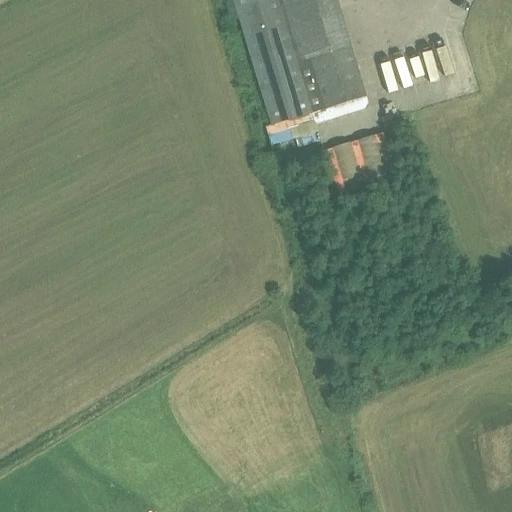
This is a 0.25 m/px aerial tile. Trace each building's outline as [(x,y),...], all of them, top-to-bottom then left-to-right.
[(266,128),(269,137),(315,123),(312,114),(325,110),(366,97),(336,0),(233,0),(236,9),(251,60),(271,127),(266,128)] [(456,55),(469,53),(463,24),(450,27),(456,55)] [(451,86),(462,82),(449,43),(438,47),(451,86)] [(423,47),(427,64),(438,62),(434,44),(423,47)] [(370,58),(375,91),(401,87),(396,54),(370,58)] [(381,117),(383,127),(401,123),(398,113),(393,115),(390,103),(383,105),(386,116),(381,117)] [(383,133),(324,151),(338,198),(398,180),(383,133)]
